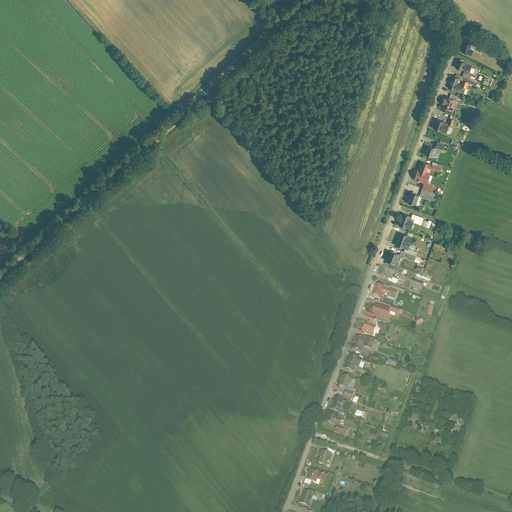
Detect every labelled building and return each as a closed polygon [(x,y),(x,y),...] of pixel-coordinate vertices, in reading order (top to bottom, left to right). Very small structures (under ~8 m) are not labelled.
[(472,41),(465,39),(461,51),(472,54),(473,50),(470,48),(472,41)] [(465,61),(458,59),(456,67),(463,70),(463,68),(465,64),(465,61)] [(478,68),(465,64),(463,68),(465,69),(475,72),(477,73),(478,68)] [(475,72),(465,69),(463,76),(475,79),(476,77),(474,76),(475,72)] [(456,76),(452,75),(448,87),(458,91),(460,85),(457,84),(460,78),(456,76)] [(457,99),(446,95),(445,98),(444,97),(442,103),(444,104),(442,107),(453,111),(457,99)] [(445,120),(438,118),(434,128),(446,133),(449,125),(443,123),(445,120)] [(460,142),(453,139),(452,143),(454,144),(453,146),(458,148),(460,142)] [(445,144),(438,141),(436,146),(443,149),(445,144)] [(435,148),(427,144),(424,153),(433,157),(436,151),(434,150),(435,148)] [(440,168),(421,161),(418,169),(417,169),(414,178),(425,183),(428,173),(426,172),(428,168),(439,172),(440,168)] [(434,187),(423,183),(422,187),(432,191),(433,191),(434,187)] [(419,195),(434,201),(436,196),(430,194),(432,191),(422,187),(419,195)] [(419,194),(410,191),(406,201),(415,204),(419,194)] [(411,216),(402,212),(398,224),(410,229),(413,221),(410,220),(411,216)] [(423,219),(424,218),(412,214),(411,216),(410,220),(413,221),(421,224),(423,219)] [(412,236),(399,231),(395,243),(405,247),(408,248),(412,236)] [(401,249),(399,254),(414,260),(416,255),(404,250),(401,249)] [(389,250),(385,259),(395,263),(399,253),(389,250)] [(395,270),(383,265),(379,274),(391,279),(393,275),(394,271),(395,270)] [(424,283),(413,279),(410,286),(421,290),(424,283)] [(384,288),(376,285),(372,296),(380,299),(382,293),(384,288)] [(450,287),(446,285),(442,297),(446,298),(450,287)] [(395,299),(398,291),(390,289),(390,290),(388,295),(388,296),(395,299)] [(389,309),(376,304),(372,313),(375,314),(386,318),(389,309)] [(390,311),(399,315),(401,309),(392,306),(390,311)] [(365,333),(374,336),(377,326),(371,324),(367,323),(366,322),(362,332),(365,333)] [(366,339),(356,336),(351,348),(361,352),(366,339)] [(371,349),(375,340),(367,337),(364,347),(371,349)] [(361,359),(349,355),(344,368),(353,371),(355,367),(358,368),(360,362),(361,359)] [(398,361),(391,358),(388,364),(396,367),(398,361)] [(351,379),(342,375),(338,386),(347,389),(351,379)] [(342,399),(335,396),(331,408),(338,411),(340,404),(343,405),(345,401),(342,400),(342,399)] [(413,413),(411,419),(417,421),(419,415),(413,413)] [(341,418),(328,414),(326,422),(339,426),(341,418)] [(336,426),(334,431),(345,434),(346,429),(336,426)] [(380,431),(378,437),(386,440),(388,434),(380,431)] [(327,453),(321,451),(317,463),(327,466),(331,454),(327,453)] [(318,472),(310,469),(306,479),(312,481),(315,482),(315,481),(318,472)] [(315,481),(323,484),(327,474),(319,471),(318,472),(315,481)] [(313,494),(303,491),(298,503),(308,507),(311,498),(313,494)] [(311,498),(316,500),(317,499),(321,500),(323,494),(315,492),(314,495),(313,494),(311,498)]
